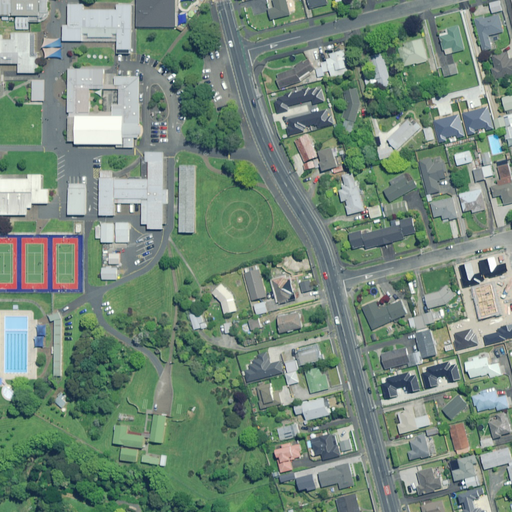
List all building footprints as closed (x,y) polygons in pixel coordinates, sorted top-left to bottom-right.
[(47,0),(0,0),(0,16),(47,18),(47,0)] [(192,15),(187,0),(171,0),(177,19),(192,15)] [(287,0),(273,0),(276,7),(269,9),(272,20),(292,15),(287,0)] [(328,0),(308,0),(311,9),(329,4),(328,0)] [(84,2),(69,1),(68,23),(64,23),(64,40),(82,40),(82,36),(118,37),(118,52),(132,52),(133,3),(116,2),(116,11),(84,10),(84,2)] [(502,11),(499,1),(489,4),(492,14),(502,11)] [(155,4),(140,4),(140,28),(154,28),(155,4)] [(503,32),(499,15),(484,19),(484,17),(475,19),(483,51),(492,49),(489,36),(503,32)] [(439,34),(440,37),(443,51),(444,50),(445,55),(453,53),(464,50),(458,26),(447,29),(448,30),(446,30),(446,33),(439,34)] [(32,35),(0,34),(0,94),(2,94),(2,70),(0,69),(0,63),(20,63),(20,70),(39,71),(40,56),(32,56),(32,35)] [(430,73),(422,40),(403,44),(404,47),(399,48),(403,67),(412,65),(415,77),(430,73)] [(162,42),(139,42),(139,57),(162,57),(162,42)] [(327,61),(330,70),(332,77),(348,72),(346,63),(347,62),(344,50),(330,54),(331,58),(327,59),(327,61)] [(511,55),(511,52),(492,57),(495,68),(491,69),(494,80),(511,75),(511,55)] [(391,84),(383,54),(359,60),(367,90),(391,84)] [(295,68),(278,74),(279,78),(277,78),(280,88),(302,81),(312,74),(310,72),(316,68),(309,58),(304,62),(303,60),(296,65),(297,67),(295,68)] [(322,62),(323,66),(324,72),(330,70),(327,61),(325,62),(322,62)] [(458,74),(455,64),(442,67),(444,77),(458,74)] [(324,72),(323,66),(320,67),(316,68),(319,77),(325,75),(324,72)] [(116,76),(116,84),(105,84),(105,67),(70,67),(69,144),(117,144),(117,147),(136,147),(136,138),(141,138),(141,77),(116,76)] [(45,79),(33,79),(33,101),(45,101),(45,79)] [(302,90),(298,91),(300,102),(312,99),(314,104),(325,101),(322,89),(318,90),(317,87),(310,89),(309,87),(302,89),(302,90)] [(344,120),(341,130),(351,133),(355,123),(356,123),(361,107),(356,88),(343,91),(346,103),(341,119),(344,120)] [(300,102),(298,91),(293,92),(292,91),(285,93),(286,95),(278,97),(279,100),(275,101),(278,113),(289,110),(288,106),(300,102)] [(511,109),(511,95),(502,98),(505,111),(511,109)] [(0,132),(21,133),(21,146),(43,147),(43,129),(32,129),(32,104),(20,104),(20,113),(0,112),(0,132)] [(441,106),(442,126),(452,133),(452,137),(463,137),(463,124),(467,124),(466,105),(441,106)] [(308,114),(311,125),(315,124),(315,125),(318,125),(318,128),(335,123),(332,115),(329,116),(327,109),(308,114)] [(493,119),(494,124),(488,126),(490,131),(496,130),(503,128),(507,141),(511,139),(511,109),(505,111),(506,115),(493,119)] [(306,126),(311,125),(308,114),(288,119),(290,126),(287,127),(289,135),(305,131),(304,128),(307,127),(306,126)] [(422,127),(411,117),(387,140),(397,150),(422,127)] [(434,140),(430,127),(423,129),(427,142),(434,140)] [(295,140),(305,162),(318,156),(308,134),(295,140)] [(332,147),(319,151),(322,161),(320,162),(323,170),(338,166),(335,156),(338,155),(336,147),(333,148),(332,147)] [(393,157),(391,148),(377,151),(380,160),(393,157)] [(164,228),(165,151),(147,150),(147,177),(101,176),(100,214),(117,215),(117,202),(144,202),(143,228),(164,228)] [(472,162),(469,151),(454,155),(457,166),(472,162)] [(491,164),(488,153),(481,155),(484,166),(491,164)] [(196,155),(183,154),(181,233),(194,233),(196,155)] [(349,154),(342,155),(345,165),(351,164),(349,154)] [(419,160),(428,195),(441,191),(441,190),(438,181),(441,180),(441,179),(447,177),(446,172),(448,171),(445,161),(434,164),(432,157),(419,160)] [(314,161),(304,164),(305,170),(316,167),(314,161)] [(491,187),(492,192),(493,198),(502,196),(504,205),(511,203),(511,173),(510,164),(497,167),(500,180),(497,181),(498,185),(491,187)] [(493,176),(490,166),(472,171),(475,183),(485,180),(484,178),(493,176)] [(353,172),(343,175),(345,185),(342,185),(343,189),(339,190),(342,201),(347,200),(348,206),(347,206),(349,214),(365,210),(358,185),(357,186),(353,172)] [(392,185),(406,177),(404,173),(390,181),(392,185)] [(0,203),(1,204),(1,215),(30,215),(30,205),(51,205),(51,189),(43,189),(43,175),(30,175),(30,179),(2,179),(2,175),(0,174),(0,203)] [(392,185),(384,190),(391,202),(412,190),(418,186),(414,179),(409,182),(406,177),(392,185)] [(456,190),(453,178),(444,180),(447,192),(456,190)] [(87,184),(67,184),(66,215),(86,215),(87,184)] [(486,210),(481,190),(459,195),(464,212),(472,211),(472,213),(486,210)] [(454,197),(431,202),(435,217),(443,215),(444,219),(450,217),(451,219),(452,219),(459,218),(454,197)] [(407,206),(406,200),(384,206),(387,217),(408,211),(407,206)] [(379,205),(369,207),(370,211),(371,218),(382,216),(379,205)] [(401,224),(382,229),(386,244),(390,243),(394,242),(405,239),(404,236),(417,232),(413,217),(400,220),(401,224)] [(130,221),(118,220),(117,241),(130,241),(130,221)] [(115,221),(104,221),(104,241),(115,242),(115,221)] [(386,244),(382,229),(363,234),(362,230),(350,233),(354,249),(366,245),(367,248),(378,245),(379,246),(383,245),(386,244)] [(123,251),(111,251),(111,263),(122,263),(123,251)] [(118,267),(104,267),(104,279),(118,280),(118,267)] [(258,267),(244,271),(252,301),(266,297),(258,267)] [(157,274),(144,274),(143,296),(157,296),(157,274)] [(245,291),(238,274),(231,277),(238,294),(245,291)] [(467,280),(471,298),(495,293),(491,274),(467,280)] [(280,305),(287,303),(286,301),(288,300),(288,302),(298,300),(296,294),(294,294),(290,276),(272,280),(277,303),(279,303),(280,305)] [(139,281),(124,281),(124,304),(139,304),(139,281)] [(312,291),(310,281),(300,283),(302,293),(312,291)] [(224,315),(237,311),(233,296),(222,284),(212,293),(221,303),(224,315)] [(456,296),(448,286),(440,292),(424,296),(428,310),(445,305),(456,296)] [(276,301),(266,303),(268,313),(278,311),(276,301)] [(362,308),(373,333),(391,325),(390,322),(407,315),(401,301),(379,310),(375,302),(362,308)] [(477,314),(473,301),(463,303),(467,317),(477,314)] [(268,312),(265,302),(254,305),(257,315),(268,312)] [(203,322),(200,309),(189,312),(194,330),(207,327),(206,322),(203,322)] [(302,328),(298,312),(277,318),(281,334),(302,328)] [(438,312),(433,314),(433,313),(408,319),(410,329),(416,328),(417,330),(426,328),(425,325),(434,323),(441,321),(438,312)] [(504,336),(511,334),(511,314),(499,318),(504,336)] [(475,324),(481,333),(493,326),(488,317),(475,324)] [(260,328),(257,319),(248,321),(251,331),(260,328)] [(63,325),(56,325),(54,372),(61,372),(63,325)] [(431,330),(416,334),(421,351),(422,359),(438,355),(431,330)] [(319,354),(317,345),(295,350),(299,366),(324,360),(322,353),(319,354)] [(410,367),(424,363),(422,359),(421,351),(409,354),(407,347),(382,354),(386,369),(409,363),(410,367)] [(249,361),(249,363),(243,365),(245,372),(248,382),(283,373),(280,362),(270,364),(267,353),(253,357),(253,359),(249,361)] [(479,360),(478,357),(473,359),(473,361),(465,363),(467,372),(469,371),(470,379),(489,374),(490,379),(501,376),(498,364),(489,366),(487,358),(479,360)] [(288,362),(285,363),(288,374),(296,372),(296,371),(298,370),(296,360),(288,362)] [(422,364),(411,367),(414,377),(424,375),(422,364)] [(329,389),(324,367),(305,372),(310,394),(329,389)] [(296,372),(288,374),(285,375),(288,385),(299,383),(296,372)] [(390,382),(395,402),(418,396),(415,387),(407,389),(404,379),(390,382)] [(265,405),(274,402),(275,406),(282,404),(279,391),(273,393),(271,383),(255,387),(259,401),(258,402),(260,411),(266,409),(265,405)] [(472,397),(475,407),(476,406),(478,412),(489,409),(489,410),(496,408),(497,411),(509,408),(506,396),(497,398),(495,388),(480,393),(480,395),(472,397)] [(65,397),(62,394),(54,402),(61,408),(65,403),(62,400),(65,397)] [(458,395),(442,410),(452,420),(468,406),(458,395)] [(326,407),(324,398),(294,406),(296,415),(304,413),(306,421),(330,415),(328,407),(326,407)] [(423,403),(412,405),(404,407),(405,411),(397,413),(399,424),(397,424),(399,434),(430,427),(428,417),(427,417),(423,403)] [(511,433),(505,412),(487,418),(493,440),(502,437),(501,436),(511,433)] [(163,446),(168,416),(154,414),(149,444),(163,446)] [(449,427),(455,451),(456,451),(457,455),(470,452),(463,424),(449,427)] [(299,437),(296,425),(278,429),(281,441),(299,437)] [(130,428),(116,426),(113,445),(144,450),(145,438),(129,436),(130,428)] [(426,431),(428,437),(439,434),(438,428),(426,431)] [(322,454),(323,460),(341,456),(340,452),(352,449),(350,440),(338,443),(339,445),(334,447),(331,434),(309,439),(313,456),(322,454)] [(429,456),(425,437),(410,440),(412,451),(407,452),(409,461),(429,456)] [(493,446),(491,439),(480,442),(482,449),(493,446)] [(302,457),(299,442),(282,446),(283,449),(276,451),(277,458),(281,457),(282,462),(278,463),(280,473),(293,471),(291,459),(302,457)] [(142,451),(122,448),(120,461),(140,464),(142,451)] [(480,456),(484,470),(510,463),(509,460),(511,460),(508,448),(480,456)] [(162,457),(143,454),(142,464),(161,467),(162,457)] [(477,463),(475,455),(457,460),(460,470),(451,472),(454,482),(465,479),(467,489),(479,486),(473,465),(477,463)] [(333,469),(319,473),(322,488),(339,484),(340,490),(354,486),(348,464),(333,468),(333,469)] [(295,473),(298,486),(318,481),(315,468),(295,473)] [(417,487),(419,496),(435,491),(435,490),(443,488),(440,478),(435,479),(432,469),(417,472),(420,486),(417,487)] [(457,501),(455,494),(449,496),(452,504),(457,501)] [(359,511),(355,495),(336,500),(339,511),(359,511)] [(480,511),(491,511),(490,506),(488,499),(478,501),(480,511)] [(444,511),(442,501),(421,506),(422,511),(444,511)]
